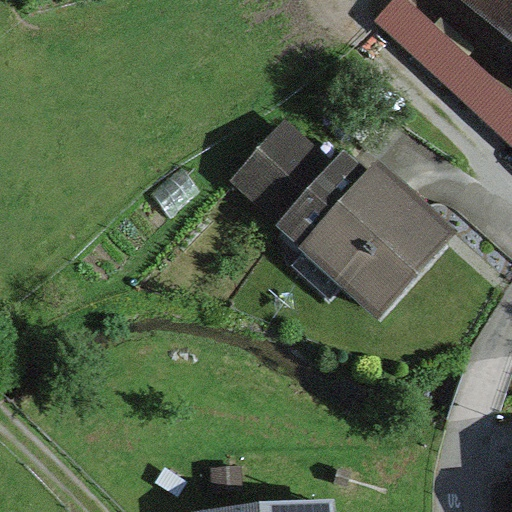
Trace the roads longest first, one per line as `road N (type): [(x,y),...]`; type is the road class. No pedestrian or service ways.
road 1 (residential): [(511,334),(481,391),(458,511)]
road 2 (track): [(0,419),(93,511)]
